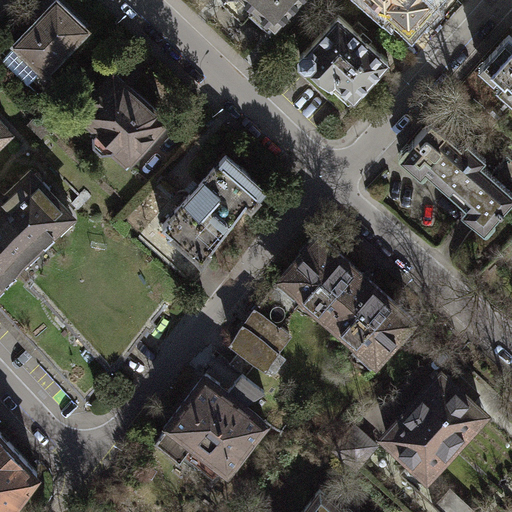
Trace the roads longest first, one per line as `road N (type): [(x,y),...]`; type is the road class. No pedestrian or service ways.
road 1 (residential): [(82,455),(106,447),(296,213),(332,181)]
road 2 (residential): [(136,0),(332,181)]
road 3 (residential): [(499,0),(332,181)]
road 4 (residential): [(332,181),(511,346)]
